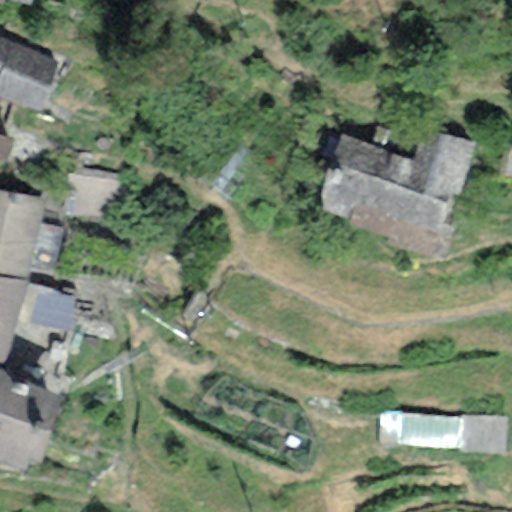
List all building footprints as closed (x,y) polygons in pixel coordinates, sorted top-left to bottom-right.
[(0,162),(5,164),(14,142),(0,136),(0,99),(1,98),(40,113),(59,64),(0,40),(0,162)] [(413,159),(342,135),(317,208),(438,250),(474,147),(424,129),(413,159)] [(511,144),(507,144),(501,179),(511,180),(511,144)] [(43,199),(0,191),(0,276),(28,280),(43,199)] [(0,276),(0,462),(23,469),(27,461),(37,465),(62,396),(1,371),(28,280),(0,276)] [(511,406),(395,405),(394,439),(511,440),(511,406)]
